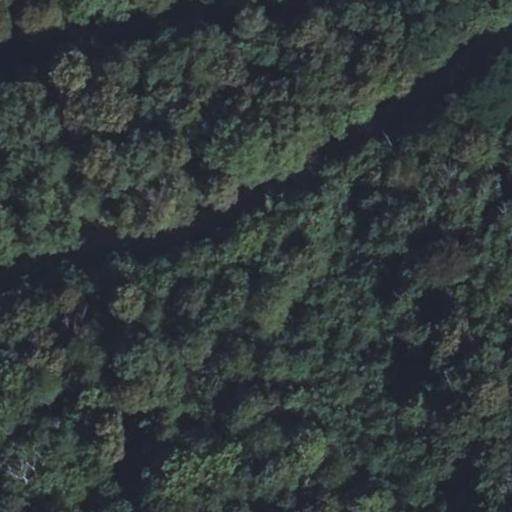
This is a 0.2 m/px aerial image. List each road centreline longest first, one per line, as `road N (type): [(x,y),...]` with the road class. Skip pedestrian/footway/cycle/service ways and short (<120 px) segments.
road 1 (tertiary): [(511,38),(305,173),(202,225),(89,249),(0,281)]
road 2 (tertiary): [(0,54),(147,34),(283,0)]
